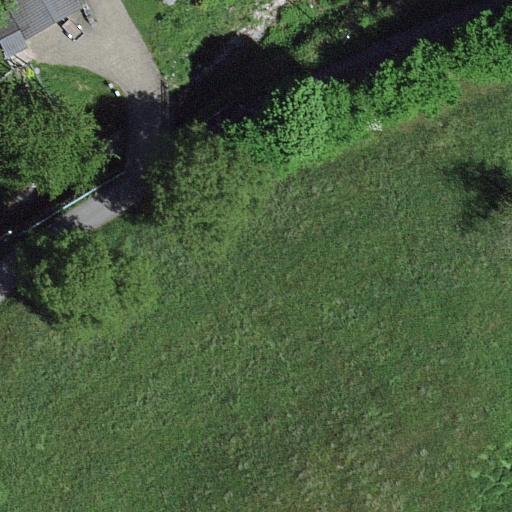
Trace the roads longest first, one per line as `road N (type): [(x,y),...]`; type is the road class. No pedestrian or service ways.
road 1 (track): [(0,285),(155,173),(277,105),(511,7)]
road 2 (track): [(102,0),(149,94),(155,173)]
